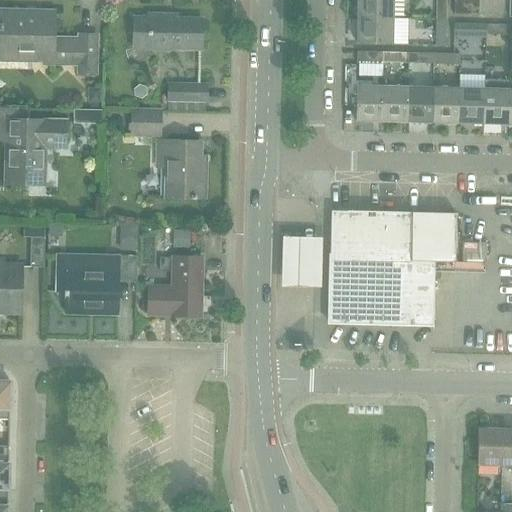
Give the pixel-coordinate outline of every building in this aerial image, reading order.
[(392,0),(357,0),(357,19),(392,20),(392,0)] [(445,0),(435,0),(435,20),(445,21),(445,0)] [(478,2),(453,2),(453,15),(478,16),(478,2)] [(0,52),(19,53),(27,53),(27,59),(52,60),(52,63),(79,64),(79,73),(94,73),(95,35),(79,35),(79,39),(53,39),(54,13),(32,12),(31,18),(1,17),(1,11),(0,11),(0,52)] [(133,18),(133,30),(133,48),(201,49),(201,19),(175,19),(175,20),(165,20),(165,15),(147,14),(147,18),(133,18)] [(392,20),(357,19),(357,44),(391,45),(392,20)] [(445,21),(435,20),(435,47),(445,47),(445,21)] [(459,35),(485,36),(485,26),(459,25),(459,35)] [(510,26),(485,26),(485,36),(510,37),(510,26)] [(357,53),(356,63),(356,64),(381,64),(381,63),(382,53),(357,53)] [(407,54),(382,53),(381,63),(407,64),(407,54)] [(433,55),(407,54),(407,64),(432,65),(433,55)] [(459,56),(433,55),(432,65),(458,65),(459,56)] [(381,121),(381,87),(382,76),(356,75),(355,121),(381,121)] [(168,100),(206,101),(206,85),(168,84),(168,100)] [(407,87),(381,87),(381,121),(406,122),(407,87)] [(432,88),(407,87),(406,122),(431,122),(432,88)] [(457,89),(432,88),(431,122),(456,123),(457,89)] [(483,89),(457,89),(456,123),(482,124),(483,89)] [(508,90),(483,89),(482,124),(507,124),(508,90)] [(42,185),(43,142),(65,142),(66,121),(26,120),(26,108),(0,107),(0,135),(8,136),(7,183),(1,183),(1,184),(42,185)] [(159,111),(131,110),(131,134),(159,135),(159,111)] [(167,167),(166,197),(206,198),(206,197),(203,197),(204,158),(199,157),(199,142),(158,141),(157,167),(167,167)] [(336,222),(331,221),(330,253),(336,254),(335,274),(329,274),(328,323),(432,325),(433,262),(455,262),(455,213),(337,211),(336,222)] [(23,237),(30,237),(30,267),(43,267),(44,223),(23,223),(23,237)] [(321,237),(281,237),(280,286),(320,287),(321,237)] [(57,292),(64,292),(64,296),(66,296),(66,307),(94,308),(94,314),(117,314),(117,282),(136,282),(136,275),(136,256),(110,256),(110,259),(58,258),(57,292)] [(173,257),(173,258),(160,258),(159,272),(173,272),(172,288),(149,287),(148,315),(164,315),(164,312),(171,312),(171,315),(200,316),(201,258),(173,257)] [(3,272),(0,272),(0,305),(2,306),(2,312),(21,312),(22,268),(4,267),(3,272)] [(0,419),(9,420),(10,382),(0,381),(0,419)] [(477,466),(501,466),(502,428),(477,428),(477,466)] [(511,428),(502,428),(501,466),(511,466),(511,428)] [(8,446),(0,445),(0,488),(7,489),(8,446)]
